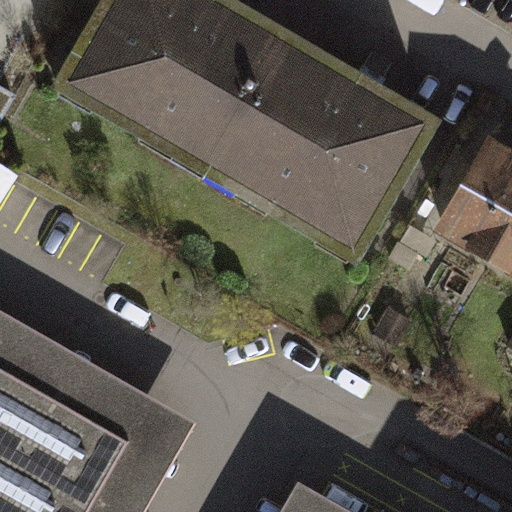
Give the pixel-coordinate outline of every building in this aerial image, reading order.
[(192,180),(285,24),(245,0),(99,0),(44,94),(192,180)] [(340,265),(431,111),(285,24),(192,180),(340,265)] [(0,81),(12,60),(0,53),(0,81)] [(511,157),(486,143),(432,235),(511,281),(511,157)] [(131,511),(178,430),(0,328),(0,364),(136,441),(95,511),(131,511)] [(401,340),(382,329),(368,353),(388,364),(401,340)] [(511,341),(498,365),(511,372),(511,341)] [(0,511),(95,511),(136,441),(0,364),(0,511)] [(329,511),(285,487),(270,511),(329,511)]
